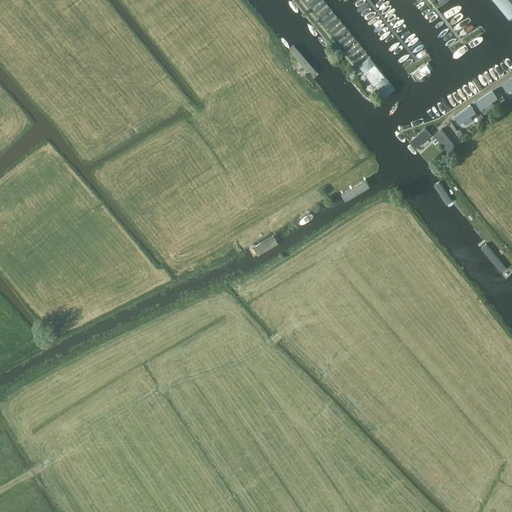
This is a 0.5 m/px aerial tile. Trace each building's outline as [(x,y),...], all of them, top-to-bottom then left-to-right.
[(288,49),(301,65),(306,60),(294,45),(288,49)] [(359,66),(372,81),(377,77),(365,61),(359,66)] [(511,86),(511,87),(511,75),(502,81),(507,89),(511,86)] [(485,106),(490,110),(504,98),(495,87),(493,89),(498,94),(485,106)] [(480,107),(498,96),(493,88),(475,99),(480,107)] [(470,113),(476,110),(472,103),(455,113),(462,126),(474,119),(470,113)] [(443,126),(434,132),(445,151),(455,145),(443,126)] [(415,141),(432,134),(429,127),(412,134),(415,141)] [(366,180),(349,190),(353,196),(370,186),(366,180)] [(438,191),(448,208),(454,204),(443,187),(438,191)] [(273,237),(255,247),(259,253),(276,243),(273,237)] [(490,257),(504,272),(509,267),(496,253),(490,257)]
